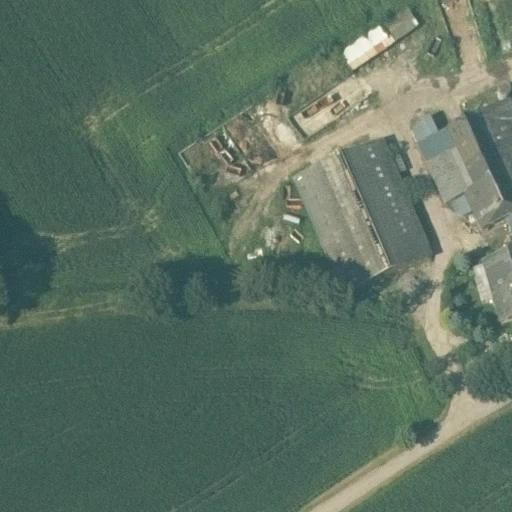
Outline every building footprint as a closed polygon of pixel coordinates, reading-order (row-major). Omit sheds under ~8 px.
[(382,22),(393,43),(418,29),(407,8),(382,22)] [(352,74),(393,45),(379,25),(338,54),(352,74)] [(511,112),(490,121),(511,173),(511,112)] [(511,181),(511,173),(490,121),(470,130),(496,189),(511,181)] [(496,189),(470,130),(445,140),(453,159),(472,200),(496,189)] [(445,140),(421,151),(429,169),(453,159),(445,140)] [(378,143),(290,181),(340,295),(427,257),(378,143)] [(453,159),(429,169),(449,211),(468,203),(472,200),(453,159)] [(511,181),(496,189),(472,200),(468,203),(486,241),(511,228),(511,181)] [(511,262),(487,271),(502,328),(511,324),(511,262)]
